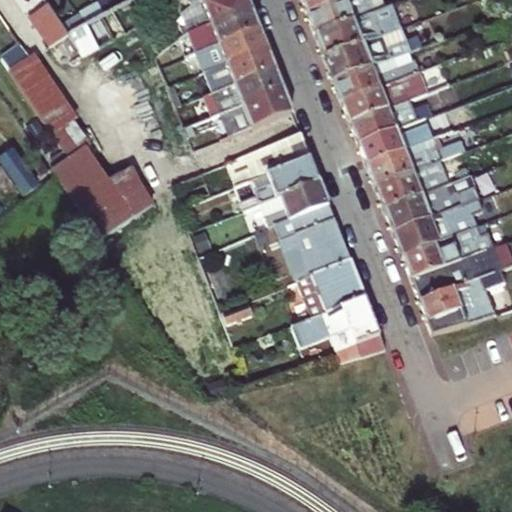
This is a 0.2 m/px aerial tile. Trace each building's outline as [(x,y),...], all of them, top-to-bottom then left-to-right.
[(42,0),(14,0),(62,65),(78,54),(82,59),(146,25),(132,1),(67,36),(42,0)] [(111,0),(98,7),(103,13),(120,4),(116,0),(111,0)] [(169,0),(181,17),(197,4),(207,0),(169,0)] [(183,38),(189,34),(250,9),(246,0),(207,0),(197,4),(181,17),(174,23),(183,38)] [(300,0),(307,16),(348,0),(300,0)] [(348,0),(307,16),(315,37),(370,15),(364,0),(348,0)] [(364,0),(370,15),(385,10),(380,0),(364,0)] [(80,16),(84,23),(103,13),(98,7),(97,6),(80,16)] [(370,15),(315,37),(324,60),(402,30),(418,24),(413,11),(396,17),(392,7),(385,10),(370,15)] [(189,34),(196,53),(258,29),(250,9),(189,34)] [(66,24),(70,31),(84,23),(80,16),(66,24)] [(196,53),(204,74),(266,49),(258,29),(196,53)] [(402,30),(324,60),(333,84),(394,60),(422,49),(417,37),(406,40),(402,30)] [(196,53),(189,34),(183,38),(177,42),(184,58),(196,53)] [(204,74),(212,95),(274,70),(266,49),(204,74)] [(108,181),(28,57),(9,71),(68,160),(50,172),(98,243),(152,206),(131,168),(108,181)] [(394,60),(333,84),(341,104),(419,74),(414,62),(398,68),(394,60)] [(184,130),(159,68),(147,73),(189,179),(202,174),(188,139),(184,130)] [(201,99),(209,120),(282,91),(274,70),(212,95),(201,99)] [(419,74),(341,104),(349,126),(411,102),(419,98),(427,95),(419,74)] [(433,80),(437,91),(449,87),(444,75),(433,80)] [(282,91),(209,120),(184,130),(188,139),(213,129),(218,143),(291,114),(282,91)] [(419,98),(411,102),(414,109),(422,106),(419,98)] [(349,126),(357,146),(425,120),(431,118),(426,105),(422,106),(414,109),(411,102),(349,126)] [(357,146),(365,167),(446,136),(453,133),(448,118),(427,126),(425,120),(357,146)] [(234,188),(249,182),(309,158),(299,135),(225,165),(234,188)] [(446,136),(365,167),(374,187),(439,162),(460,153),(456,143),(449,145),(446,136)] [(243,213),(259,207),(318,183),(309,158),(249,182),(255,198),(239,204),(243,213)] [(374,187),(383,211),(450,185),(469,178),(465,168),(444,176),(439,162),(374,187)] [(0,167),(0,208),(2,212),(22,198),(0,167)] [(211,198),(202,174),(189,179),(183,182),(172,187),(181,210),(211,198)] [(259,207),(267,230),(327,206),(318,183),(259,207)] [(450,185),(383,211),(392,235),(472,203),(467,192),(455,197),(450,185)] [(392,235),(401,257),(468,231),(474,229),(469,217),(476,215),(472,203),(392,235)] [(282,245),(292,273),(296,283),(349,261),(327,206),(267,230),(272,242),(278,240),(282,245)] [(468,231),(401,257),(411,281),(486,252),(480,237),(472,241),(468,231)] [(486,252),(411,281),(419,303),(500,272),(511,267),(511,263),(508,253),(496,258),(492,250),(486,252)] [(296,283),(310,320),(364,299),(349,261),(296,283)] [(461,311),(482,302),(487,300),(484,292),(504,284),(500,272),(419,303),(433,336),(467,326),(462,314),(461,311)] [(284,276),(288,286),(296,283),(292,273),(284,276)] [(339,363),(384,350),(364,299),(310,320),(292,327),(300,350),(330,338),(339,363)] [(483,305),(482,302),(461,311),(462,314),(483,305)] [(249,308),(224,317),(228,326),(252,316),(249,308)]
